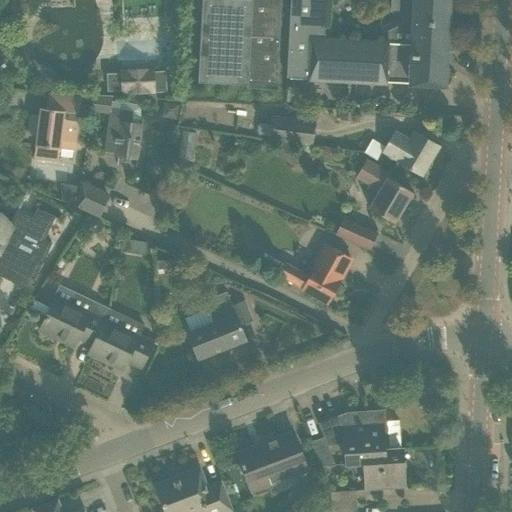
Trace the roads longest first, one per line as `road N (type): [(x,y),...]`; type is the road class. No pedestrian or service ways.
road 1 (residential): [(109,448),(359,351),(485,339)]
road 2 (tertiary): [(485,339),(504,0)]
road 3 (tertiary): [(477,511),(485,339)]
road 4 (residential): [(109,448),(100,410),(0,358)]
